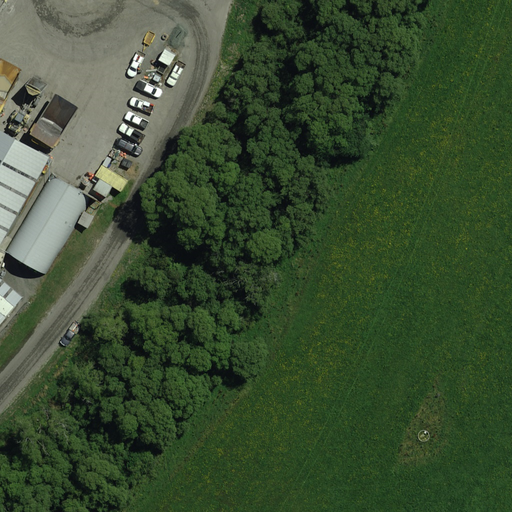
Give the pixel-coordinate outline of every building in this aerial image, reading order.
[(0,83),(0,108),(12,117),(24,101),(0,83)] [(31,116),(20,129),(42,148),(53,134),(31,116)] [(97,153),(109,128),(94,121),(83,147),(97,153)] [(0,247),(46,167),(0,140),(0,247)] [(121,195),(140,163),(115,148),(96,180),(121,195)] [(85,209),(42,184),(0,257),(0,260),(41,284),(85,209)] [(0,326),(15,309),(0,296),(0,326)]
